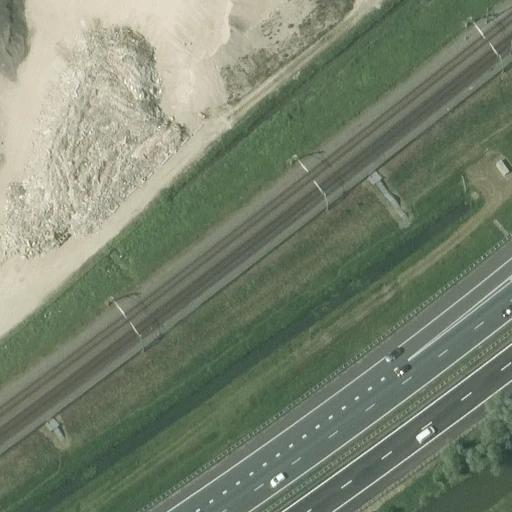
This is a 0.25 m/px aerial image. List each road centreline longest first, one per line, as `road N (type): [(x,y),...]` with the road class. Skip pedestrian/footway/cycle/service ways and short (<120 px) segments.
road 1 (motorway): [(308,511),(511,362)]
road 2 (motorway): [(416,374),(223,511)]
road 3 (motorway): [(511,277),(416,374)]
road 4 (motorway): [(511,299),(416,374)]
